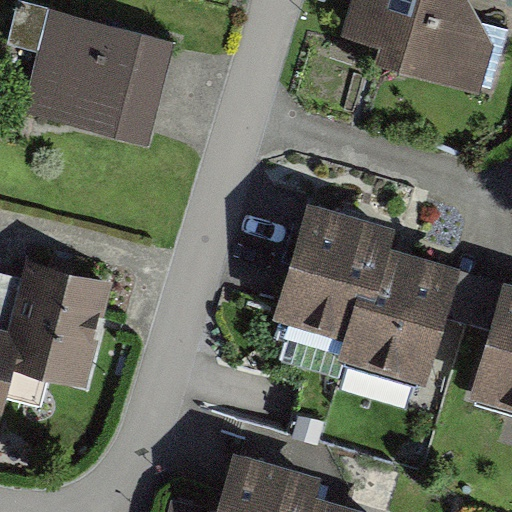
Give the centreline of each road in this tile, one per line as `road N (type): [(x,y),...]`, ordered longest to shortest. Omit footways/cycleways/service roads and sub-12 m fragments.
road 1 (residential): [(280,0),(151,431),(123,483),(75,511)]
road 2 (unknown): [(245,117),(511,195)]
